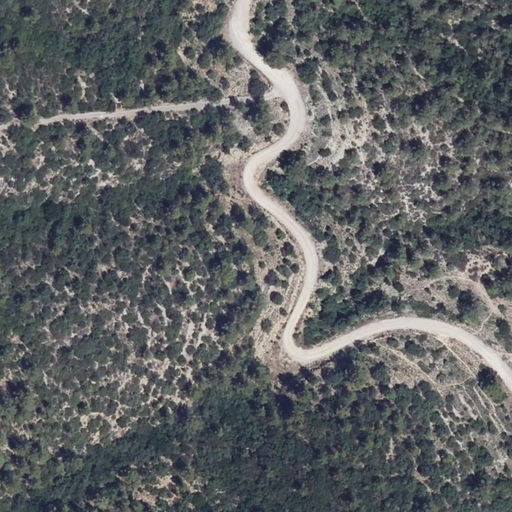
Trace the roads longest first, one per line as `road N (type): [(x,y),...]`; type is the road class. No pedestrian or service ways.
road 1 (track): [(511,385),(482,349),(432,323),(381,328),(301,354),(283,337),(308,286),(310,256),(246,173),(287,139),(299,117),(295,98),(238,30),(247,0)]
road 2 (track): [(287,87),(261,97),(0,128)]
